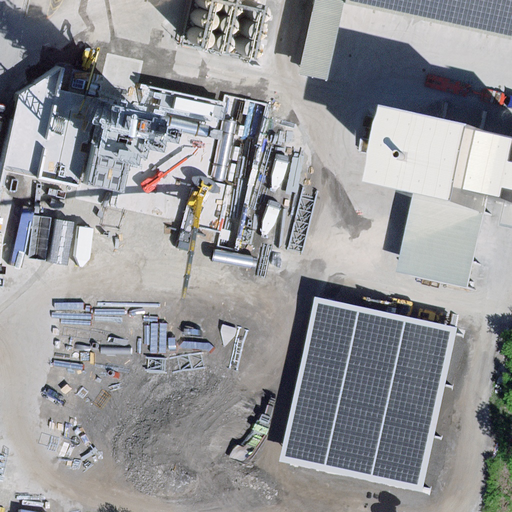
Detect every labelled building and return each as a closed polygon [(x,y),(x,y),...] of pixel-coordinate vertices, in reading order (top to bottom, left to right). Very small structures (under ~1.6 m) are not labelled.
[(238,10),(240,13),(242,15),(245,16),(249,15),(251,14),(254,12),(255,9),(255,7),(255,4),(254,1),(252,0),(239,0),(239,2),(237,4),(237,8),(238,10)] [(300,0),(285,70),(315,76),(329,0),(300,0)] [(511,0),(331,0),(511,37),(511,0)] [(187,18),(189,21),(192,23),(195,24),(198,23),(201,22),(203,20),(204,17),(205,14),(204,12),(203,9),(201,7),(198,6),(196,5),(193,6),(190,7),(188,9),(187,12),(186,15),(187,18)] [(207,23),(209,25),(211,27),(215,28),(218,27),(220,26),(223,24),(224,21),(225,19),(224,16),(223,13),(221,11),(218,10),(215,9),(213,10),(210,11),(208,14),(206,16),(206,20),(207,23)] [(235,30),(236,33),(239,35),(242,36),(245,35),(248,34),(250,32),(252,29),(252,27),(252,24),(250,21),(248,19),(246,18),(243,17),(240,18),(237,19),(235,22),(234,24),(234,28),(235,30)] [(183,38),(185,40),(187,42),(190,43),(194,43),(196,41),(199,39),(200,37),(200,34),(200,31),(199,28),(197,26),(194,25),(191,24),(189,25),(186,26),(184,29),(182,31),(182,35),(183,38)] [(203,42),(205,44),(207,46),(210,47),(213,47),(216,45),(219,43),(220,41),(220,38),(220,35),(219,32),(217,30),(214,29),(211,29),(208,29),(206,31),(203,33),(202,36),(202,39),(203,42)] [(230,50),(232,52),(235,54),(238,55),(241,55),(244,53),(246,51),(247,49),(248,46),(247,43),(246,40),(244,38),(242,37),(239,37),(236,37),(233,38),(231,41),(230,44),(229,47),(230,50)] [(0,199),(204,242),(238,83),(60,46),(0,84),(0,199)] [(511,153),(511,138),(381,110),(365,185),(415,195),(398,272),(469,287),(489,195),(503,198),(505,188),(511,189),(511,163),(510,163),(511,153)] [(317,176),(248,161),(231,236),(300,252),(317,176)] [(456,328),(313,298),(278,462),(422,492),(456,328)]
